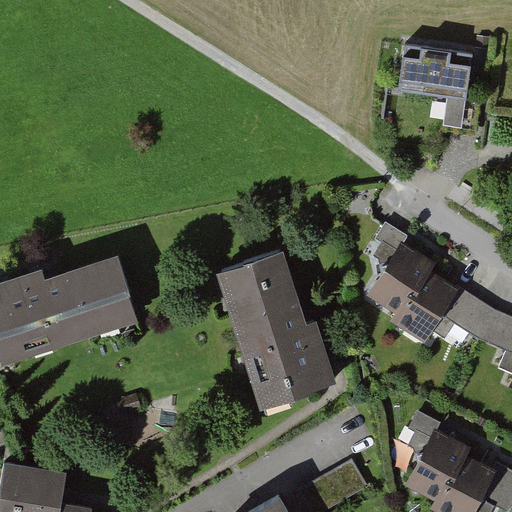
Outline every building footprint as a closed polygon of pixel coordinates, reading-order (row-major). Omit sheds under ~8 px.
[(467,57),(401,48),(396,92),(461,100),(467,57)] [(430,267),(394,248),(365,302),(395,318),(390,327),(424,346),(453,293),(424,277),(430,267)] [(277,258),(218,277),(265,418),(336,394),(317,337),(304,341),(277,258)] [(0,369),(134,324),(112,261),(43,284),(38,270),(0,282),(0,369)] [(469,450),(433,431),(403,485),(434,501),(429,511),(431,511),(471,511),(492,476),(463,461),(469,450)] [(290,490),(302,511),(318,511),(361,489),(345,461),(290,490)] [(59,494),(63,474),(1,463),(0,465),(0,511),(82,511),(85,499),(59,494)] [(281,511),(272,495),(240,511),(281,511)]
